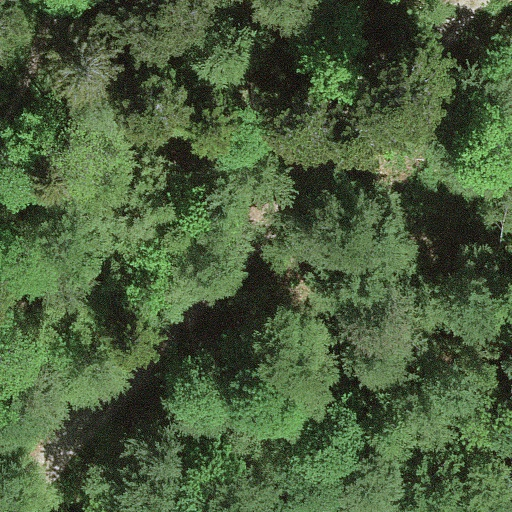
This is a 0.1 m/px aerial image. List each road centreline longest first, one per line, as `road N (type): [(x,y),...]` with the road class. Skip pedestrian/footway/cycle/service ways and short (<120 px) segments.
road 1 (track): [(0,507),(445,0)]
road 2 (track): [(83,0),(0,156)]
